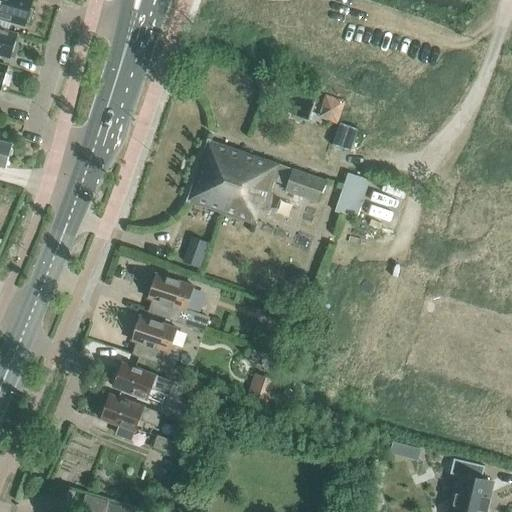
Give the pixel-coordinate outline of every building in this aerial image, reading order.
[(29,9),(31,0),(0,0),(0,17),(24,25),(25,21),(28,22),(32,10),(29,9)] [(0,55),(11,59),(11,57),(15,58),(18,46),(17,46),(20,36),(0,29),(0,55)] [(207,140),(187,200),(256,225),(261,208),(263,209),(273,181),(286,186),(285,192),(317,203),(325,182),(207,140)] [(0,167),(6,169),(12,144),(0,141),(0,167)] [(369,181),(353,175),(348,174),(335,212),(356,219),(369,181)] [(185,255),(182,262),(202,269),(204,262),(185,255)] [(149,312),(204,329),(208,317),(185,309),(193,286),(155,274),(154,276),(151,278),(149,284),(150,287),(149,291),(154,292),(152,300),(153,300),(149,312)] [(137,343),(134,354),(174,367),(178,355),(170,352),(177,328),(139,316),(138,319),(135,321),(133,327),(135,330),(134,333),(139,335),(136,343),(137,343)] [(276,351),(286,355),(292,339),(282,336),(276,351)] [(157,376),(122,363),(112,387),(147,400),(152,389),(169,395),(175,382),(157,376)] [(261,375),(252,401),(267,406),(276,381),(261,375)] [(161,414),(109,395),(100,419),(119,426),(116,435),(130,440),(133,431),(135,431),(139,420),(157,426),(161,414)] [(165,416),(188,424),(193,412),(170,404),(165,416)] [(153,448),(176,456),(181,444),(158,436),(153,448)] [(392,442),(389,453),(416,460),(419,449),(392,442)] [(453,459),(449,474),(459,476),(450,511),(483,511),(484,511),(486,511),(489,499),(487,498),(491,482),(481,480),(484,466),(453,459)] [(139,511),(140,511),(109,503),(106,511),(139,511)]
